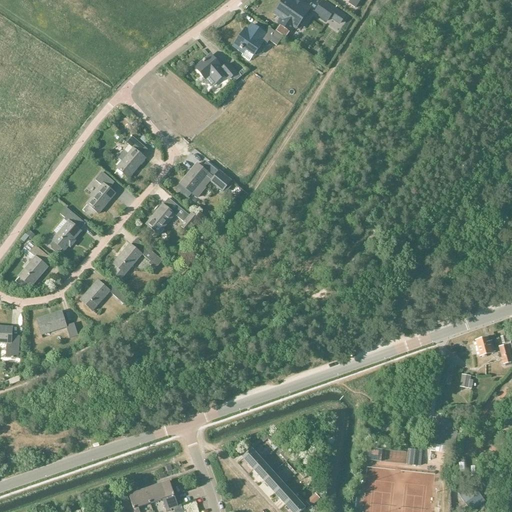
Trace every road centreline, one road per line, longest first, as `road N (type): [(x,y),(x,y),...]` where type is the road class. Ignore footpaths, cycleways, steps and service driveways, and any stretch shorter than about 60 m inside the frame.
road 1 (tertiary): [(185,424),(511,308)]
road 2 (residential): [(0,296),(40,303),(58,295),(163,174),(173,150),(121,95)]
road 3 (residential): [(0,255),(121,95)]
road 4 (tertiary): [(0,487),(185,424)]
road 5 (residential): [(121,95),(240,0)]
